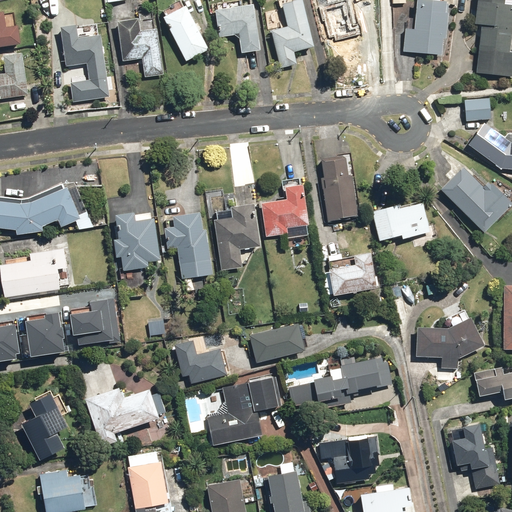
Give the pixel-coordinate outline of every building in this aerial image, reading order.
[(343,48),(367,41),(358,10),(375,5),(372,0),(326,0),(328,5),(317,9),(323,28),(335,24),(343,48)] [(511,37),(511,7),(500,6),(500,0),(476,0),(474,24),(481,25),(476,73),(508,76),(511,37)] [(312,48),(300,1),(281,6),(286,27),(270,30),(280,71),(299,66),(295,52),(312,48)] [(406,29),(404,54),(413,54),(413,55),(445,57),(447,2),(415,1),(414,30),(406,29)] [(252,6),(214,11),(218,38),(238,36),(241,57),(261,53),(252,6)] [(187,8),(164,19),(185,64),(208,53),(187,8)] [(1,10),(0,10),(0,49),(17,46),(14,29),(4,31),(1,10)] [(138,20),(116,24),(122,61),(142,58),(146,79),(164,76),(156,31),(141,34),(138,20)] [(101,36),(82,39),(78,40),(76,25),(60,28),(67,66),(70,66),(71,67),(86,64),(90,85),(108,82),(101,36)] [(3,59),(6,75),(0,75),(0,100),(28,95),(23,71),(20,56),(3,59)] [(463,100),(465,122),(490,120),(488,97),(463,100)] [(466,146),(501,171),(511,171),(511,144),(482,123),(466,146)] [(317,159),(326,220),(355,216),(347,155),(317,159)] [(464,168),(441,190),(482,233),(505,211),(464,168)] [(303,196),(300,184),(283,187),(285,199),(261,202),(266,236),(308,230),(307,219),(305,210),(303,196)] [(66,188),(17,206),(0,203),(0,228),(14,230),(15,235),(42,233),(41,226),(58,220),(61,228),(79,221),(71,200),(66,188)] [(420,201),(372,212),(380,245),(428,233),(420,201)] [(213,221),(221,270),(241,266),(238,250),(259,246),(252,204),(229,209),(230,218),(213,221)] [(167,246),(177,244),(183,278),(211,274),(201,213),(171,218),(172,226),(164,228),(167,246)] [(159,263),(154,217),(116,222),(122,268),(159,263)] [(0,260),(0,274),(5,300),(60,291),(53,252),(0,260)] [(326,263),(332,296),(375,287),(369,255),(326,263)] [(501,351),(511,350),(511,285),(502,286),(501,351)] [(92,311),(70,314),(73,335),(77,335),(79,348),(120,341),(113,299),(91,302),(92,311)] [(46,318),(26,321),(31,357),(64,352),(62,339),(64,338),(62,328),(60,328),(58,314),(45,316),(46,318)] [(415,356),(441,358),(440,369),(458,370),(459,358),(483,346),(469,318),(446,329),(417,328),(415,356)] [(249,335),(256,364),(303,351),(296,323),(249,335)] [(0,361),(15,359),(15,354),(19,353),(15,325),(0,327),(0,361)] [(191,341),(174,345),(181,376),(188,375),(191,385),(226,376),(219,348),(194,355),(191,341)] [(339,367),(341,373),(289,384),(293,406),(392,386),(388,364),(384,364),(382,357),(339,367)] [(501,367),(473,373),(478,396),(502,391),(504,402),(511,400),(511,372),(502,374),(501,367)] [(453,370),(437,369),(436,380),(452,381),(453,370)] [(260,434),(255,411),(279,405),(273,377),(222,389),(228,412),(207,418),(214,446),(260,434)] [(96,393),(97,395),(84,399),(99,446),(115,442),(112,434),(157,419),(147,390),(120,399),(117,388),(96,393)] [(28,404),(35,417),(20,425),(38,461),(63,448),(55,434),(67,428),(49,393),(28,404)] [(464,439),(449,441),(452,465),(468,463),(468,467),(469,467),(473,488),(498,484),(491,448),(483,449),(479,424),(462,427),(464,439)] [(376,435),(320,444),(323,463),(335,461),(338,482),(376,477),(374,455),(379,455),(376,435)] [(125,460),(134,511),(170,511),(159,453),(125,460)] [(263,476),(269,511),(303,511),(296,470),(263,476)] [(38,479),(45,511),(67,511),(85,508),(77,471),(38,479)] [(209,511),(244,511),(239,479),(205,485),(209,511)] [(411,511),(408,488),(358,495),(360,511),(411,511)]
